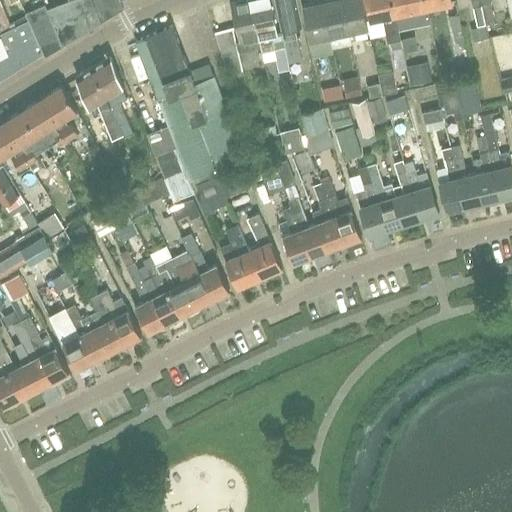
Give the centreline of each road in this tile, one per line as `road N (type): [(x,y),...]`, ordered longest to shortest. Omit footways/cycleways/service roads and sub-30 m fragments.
road 1 (residential): [(0,443),(318,287),(427,248),(511,231)]
road 2 (residential): [(0,101),(127,23),(182,0)]
